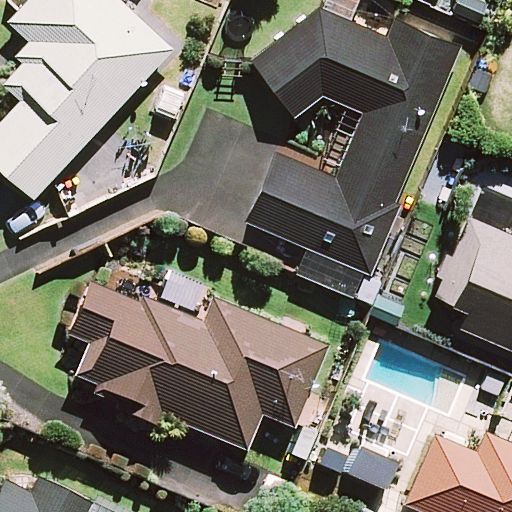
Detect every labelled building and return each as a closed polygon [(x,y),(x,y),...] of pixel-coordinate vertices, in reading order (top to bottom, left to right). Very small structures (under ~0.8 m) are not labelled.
[(168,48),(115,0),(25,0),(7,20),(33,44),(0,79),(0,80),(20,99),(0,120),(0,167),(30,196),(168,48)] [(292,115),(318,95),(358,115),(334,177),(271,152),(244,221),(306,245),(295,272),(356,296),(454,42),(394,19),(387,36),(318,9),(250,61),(292,115)] [(511,235),(465,216),(432,295),(466,309),(459,326),(511,348),(511,235)] [(83,346),(69,379),(88,387),(84,396),(181,436),(183,429),(240,452),(255,416),(286,429),(319,349),(207,303),(197,326),(87,280),(63,338),(83,346)] [(511,511),(511,450),(476,436),(468,457),(426,439),(397,508),(407,511),(511,511)] [(378,491),(388,464),(323,439),(313,466),(378,491)] [(19,507),(0,497),(0,511),(80,511),(84,506),(32,481),(19,507)]
